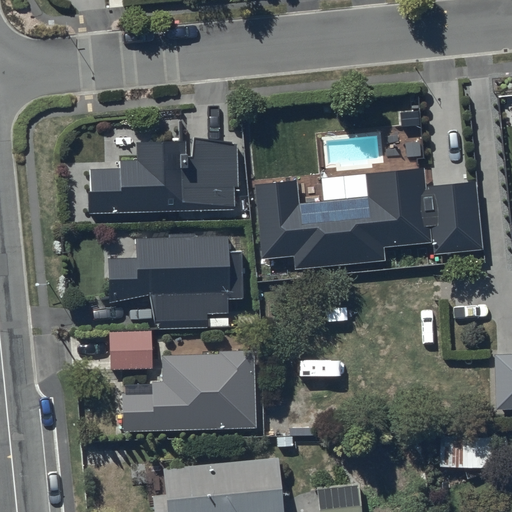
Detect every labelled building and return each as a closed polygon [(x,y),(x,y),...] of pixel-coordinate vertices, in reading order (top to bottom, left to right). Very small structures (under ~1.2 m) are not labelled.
[(88,172),(87,215),(233,213),(232,189),(237,189),(236,146),(191,139),(192,156),(185,156),(184,143),(135,145),(136,163),(119,164),(119,171),(88,172)] [(294,183),(253,187),(260,260),(292,257),(293,270),(383,262),(382,249),(430,244),(432,256),(480,252),(474,183),(423,188),(421,169),(366,174),(368,199),(297,206),(294,183)] [(230,237),(137,238),(137,259),(110,259),(111,305),(150,293),(160,329),(256,328),(256,315),(231,316),(231,298),(244,298),(243,250),(230,251),(230,237)] [(152,331),(112,332),(113,368),(153,366),(152,331)] [(511,350),(492,351),(494,407),(511,405),(511,350)] [(254,387),(253,352),(220,353),(220,356),(162,357),(163,383),(153,384),(153,394),(123,395),(124,430),(254,426),(253,401),(260,401),(259,387),(254,387)] [(492,463),(493,434),(427,434),(426,461),(492,463)] [(284,511),(281,462),(166,471),(168,498),(157,499),(158,511),(284,511)] [(360,511),(358,482),(316,485),(318,511),(360,511)]
